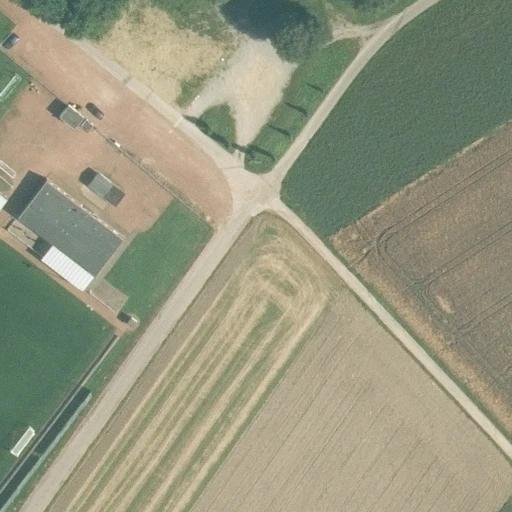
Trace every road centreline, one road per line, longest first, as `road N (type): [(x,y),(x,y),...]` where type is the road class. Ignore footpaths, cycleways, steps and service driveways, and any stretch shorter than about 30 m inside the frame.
road 1 (track): [(511,448),(262,187),(370,47),(425,0)]
road 2 (unclassified): [(262,187),(25,511)]
road 3 (unclassified): [(262,187),(31,0)]
